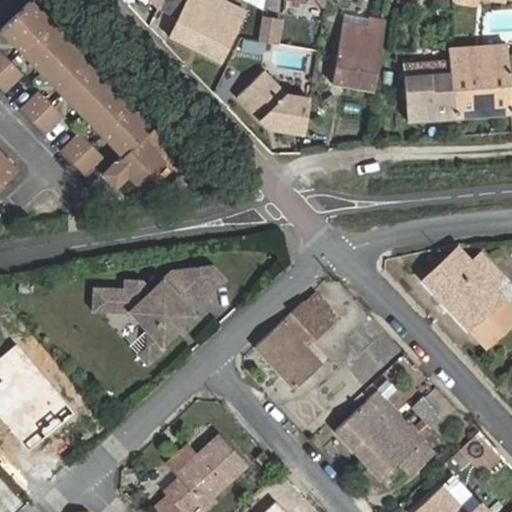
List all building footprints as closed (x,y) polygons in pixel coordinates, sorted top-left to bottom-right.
[(146,0),(156,10),(160,0),(146,0)] [(197,3),(198,0),(163,0),(159,10),(177,20),(169,39),(219,63),(244,13),(235,8),(230,19),(197,3)] [(235,8),(219,0),(198,0),(197,3),(230,19),(235,8)] [(169,150),(27,3),(0,28),(0,33),(119,156),(101,175),(111,185),(123,174),(129,167),(140,178),(169,150)] [(343,16),(341,25),(367,30),(369,20),(343,16)] [(277,44),(281,19),(263,17),(259,41),(277,44)] [(367,30),(341,25),(331,84),(371,91),(384,22),(369,20),(367,30)] [(452,72),(456,118),(511,114),(504,43),(481,45),(482,67),(461,69),(459,47),(449,48),(450,59),(452,72)] [(481,45),(459,47),(461,69),(482,67),(481,45)] [(0,55),(0,93),(19,75),(0,55)] [(452,72),(450,59),(412,63),(413,75),(452,72)] [(404,121),(456,118),(452,72),(413,75),(412,63),(400,64),(404,121)] [(308,98),(286,94),(264,72),(238,97),(269,128),(302,134),(308,98)] [(36,93),(16,113),(39,136),(59,117),(36,93)] [(57,154),(79,178),(99,158),(77,135),(57,154)] [(12,174),(1,163),(0,163),(0,178),(3,182),(7,178),(12,174)] [(134,184),(140,178),(129,167),(123,174),(134,184)] [(457,248),(420,281),(467,331),(470,329),(480,339),(510,312),(500,302),(503,299),(491,286),(502,277),(480,252),(469,262),(457,248)] [(212,264),(192,267),(213,290),(225,278),(212,264)] [(129,309),(147,330),(147,346),(137,355),(147,366),(165,349),(162,344),(196,313),(193,308),(213,290),(192,267),(171,270),(150,288),(139,276),(124,276),(124,285),(92,284),(91,308),(129,309)] [(335,321),(310,293),(255,345),(293,388),(313,369),(300,355),(307,348),(335,321)] [(147,346),(147,330),(129,346),(137,355),(147,346)] [(320,363),(307,348),(300,355),(313,369),(320,363)] [(334,430),(368,466),(409,428),(402,421),(394,429),(374,408),(384,400),(376,392),(334,430)] [(420,395),(411,409),(434,422),(442,408),(420,395)] [(394,429),(402,421),(384,400),(374,408),(394,429)] [(409,428),(368,466),(381,480),(399,464),(414,451),(423,461),(433,452),(409,428)] [(246,462),(221,433),(175,474),(179,478),(164,492),(182,511),(185,511),(198,500),(201,503),(246,462)] [(410,474),(423,461),(414,451),(399,464),(410,474)] [(462,511),(439,486),(411,511),(485,511),(474,499),(462,511)]
